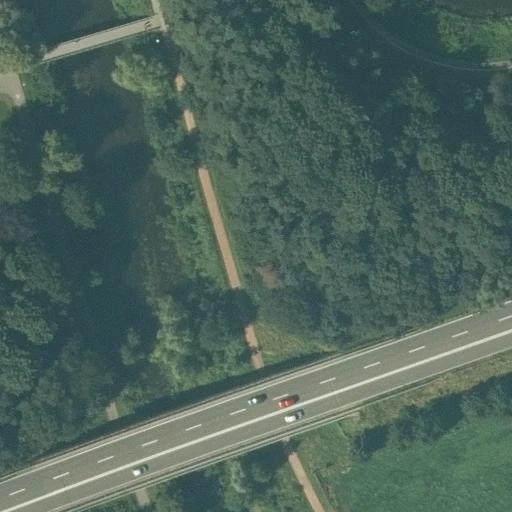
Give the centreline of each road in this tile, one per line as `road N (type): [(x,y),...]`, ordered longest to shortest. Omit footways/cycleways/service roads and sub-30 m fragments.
road 1 (trunk): [(511,311),(0,496)]
road 2 (trunk): [(23,511),(511,338)]
